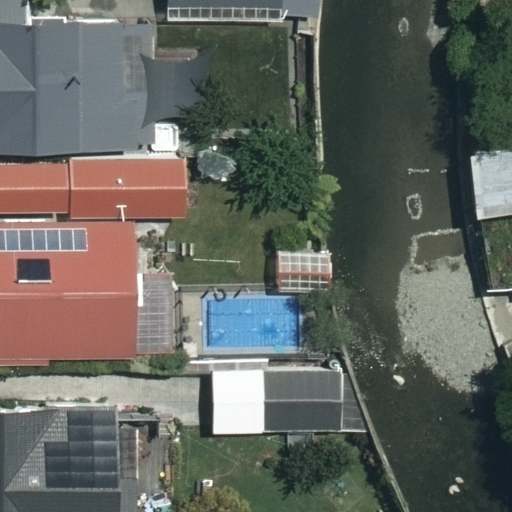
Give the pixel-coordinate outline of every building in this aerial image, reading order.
[(0,0),(0,148),(134,145),(133,97),(121,97),(118,24),(25,27),(24,0),(0,0)] [(274,0),(167,0),(168,21),(275,19),(274,0)] [(511,136),(467,138),(469,214),(511,212),(511,136)] [(0,368),(125,364),(125,353),(147,352),(145,291),(132,291),(130,218),(178,216),(176,155),(0,160),(0,368)] [(326,249),(276,250),(277,291),(326,290),(326,249)] [(336,429),(335,368),(210,371),(212,432),(336,429)] [(0,511),(142,511),(142,423),(108,423),(108,409),(0,409),(0,511)]
